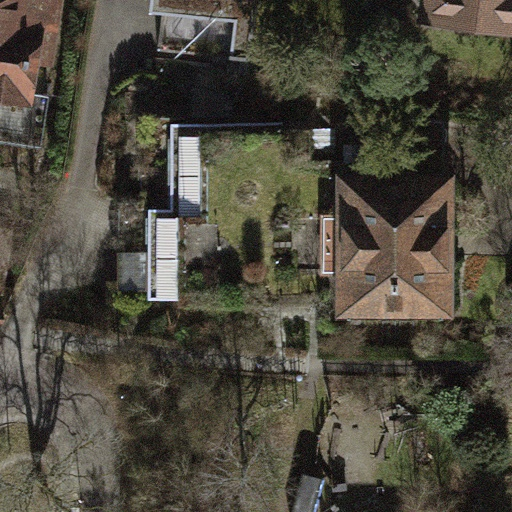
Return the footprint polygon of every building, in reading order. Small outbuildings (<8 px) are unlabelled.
[(0,0),(0,136),(44,144),(51,94),(29,90),(33,57),(53,59),(61,0),(0,0)] [(152,0),(152,7),(166,9),(161,47),(252,58),(258,0),(152,0)] [(511,0),(443,0),(442,36),(511,39),(511,0)] [(185,202),(143,202),(142,303),(351,306),(353,162),(299,162),(300,131),(186,130),(185,202)] [(478,179),(354,176),(351,306),(352,318),(475,320),(478,179)] [(17,230),(0,227),(0,288),(7,289),(17,230)]
